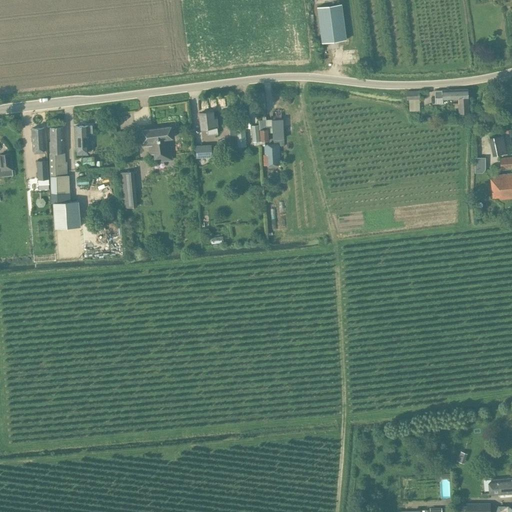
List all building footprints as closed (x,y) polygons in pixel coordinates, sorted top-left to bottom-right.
[(341,4),(317,7),(322,43),(346,39),(341,4)] [(442,90),(434,90),(435,104),(442,103),(442,99),(458,99),(458,113),(468,113),(468,89),(442,90)] [(406,91),(407,100),(419,99),(419,91),(406,91)] [(273,114),(270,114),(266,115),(266,116),(261,116),(261,120),(259,120),(259,125),(251,126),(252,136),(252,142),(259,142),(259,146),(264,146),(264,147),(263,147),(264,149),(264,155),(263,155),(262,155),(264,166),(280,165),(279,145),(284,145),(284,139),(283,139),(282,119),(281,119),(281,110),(273,111),(273,114)] [(199,113),(201,129),(207,128),(208,134),(217,133),(216,118),(213,119),(212,111),(199,113)] [(75,151),(76,151),(76,154),(88,154),(88,150),(89,150),(88,133),(92,133),(92,125),(88,126),(75,126),(75,151)] [(50,142),(50,153),(51,193),(69,192),(68,175),(67,175),(66,161),(65,162),(64,152),(64,141),(63,141),(62,127),(50,128),(51,142),(50,142)] [(142,131),(143,141),(148,141),(150,153),(154,153),(155,158),(161,158),(162,161),(171,159),(168,138),(172,138),(170,127),(142,131)] [(44,128),(32,128),(33,150),(34,150),(34,153),(44,152),(44,150),(45,150),(44,128)] [(493,155),(493,156),(507,153),(507,154),(511,152),(511,144),(510,133),(509,133),(508,130),(504,130),(503,134),(489,138),(492,155),(493,155)] [(236,135),(237,147),(246,146),(245,134),(236,135)] [(195,146),(196,157),(211,157),(210,145),(195,146)] [(0,153),(0,164),(1,171),(13,169),(10,152),(0,153)] [(93,156),(82,158),(83,166),(94,165),(93,156)] [(474,156),(473,172),(484,172),(484,156),(474,156)] [(511,156),(500,158),(501,169),(511,167),(511,156)] [(47,160),(36,160),(38,180),(39,189),(49,189),(48,179),(47,160)] [(134,170),(119,172),(122,208),(137,207),(134,170)] [(511,173),(497,175),(497,177),(490,178),(492,198),(499,197),(499,199),(511,197),(511,173)] [(78,200),(53,203),(55,228),(80,226),(78,200)] [(460,450),(457,461),(466,463),(469,452),(460,450)] [(511,478),(497,479),(498,492),(499,492),(499,497),(511,495),(511,478)] [(461,511),(490,511),(491,503),(466,503),(466,506),(461,506),(461,511)]
